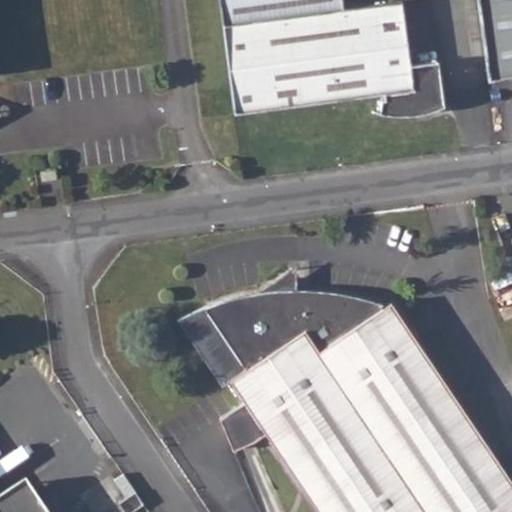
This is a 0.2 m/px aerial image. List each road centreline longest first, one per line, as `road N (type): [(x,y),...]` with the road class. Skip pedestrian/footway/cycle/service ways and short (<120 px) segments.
road 1 (residential): [(59,237),(511,171)]
road 2 (residential): [(59,237),(73,351),(175,511)]
